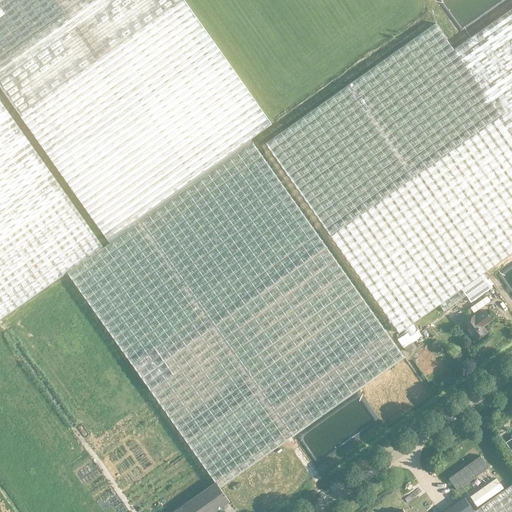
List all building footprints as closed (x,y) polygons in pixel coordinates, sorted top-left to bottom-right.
[(0,0),(0,86),(48,156),(107,239),(250,139),(271,124),(212,40),(184,0),(0,0)] [(511,7),(454,48),(511,130),(511,7)] [(435,22),(265,142),(398,331),(438,302),(443,309),(465,294),(470,300),(485,289),(489,287),(480,273),(511,250),(511,130),(454,48),(453,48),(435,22)] [(0,319),(68,272),(103,247),(0,100),(0,319)] [(103,247),(68,272),(216,482),(172,511),(214,511),(229,501),(219,487),(404,356),(251,139),(107,239),(110,243),(103,247)] [(488,295),(471,307),(474,311),(491,300),(488,295)] [(462,323),(475,341),(487,332),(482,325),(485,323),(486,324),(492,320),(485,310),(476,316),(475,314),(462,323)] [(457,471),(464,481),(476,473),(479,479),(491,470),(480,455),(457,471)] [(477,507),(504,488),(497,478),(470,497),(477,507)] [(511,511),(511,484),(474,511),(465,498),(444,511),(511,511)] [(107,504),(102,496),(96,500),(101,508),(107,504)]
